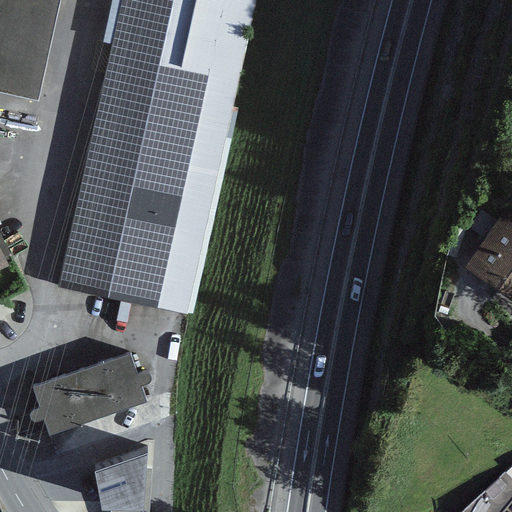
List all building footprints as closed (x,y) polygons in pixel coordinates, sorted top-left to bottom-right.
[(0,0),(0,86),(40,95),(60,0),(0,0)] [(122,0),(61,281),(185,308),(252,0),(122,0)] [(511,218),(504,212),(468,260),(511,293),(511,218)] [(0,263),(8,260),(0,243),(0,263)] [(33,381),(39,400),(33,402),(30,406),(29,409),(30,412),(32,414),(37,415),(43,413),(48,429),(145,397),(130,350),(33,381)] [(140,511),(146,438),(95,456),(103,493),(109,496),(113,511),(140,511)]
